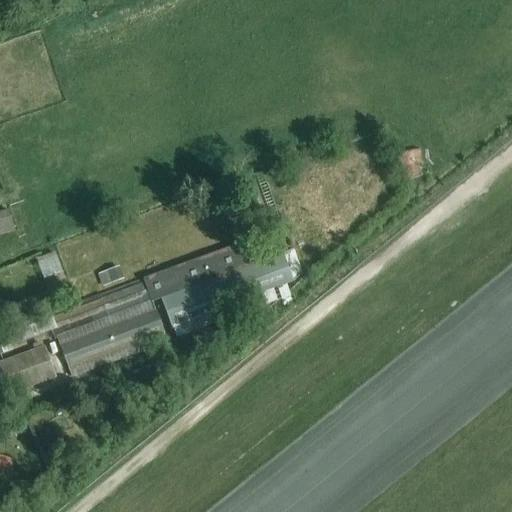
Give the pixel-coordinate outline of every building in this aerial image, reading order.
[(398,153),(407,181),(431,173),(421,145),(398,153)] [(0,211),(0,232),(14,231),(11,210),(0,211)] [(269,305),(263,286),(291,276),(283,253),(275,256),(269,238),(183,268),(101,299),(52,318),(7,335),(11,346),(57,329),(55,326),(147,291),(151,302),(161,299),(175,338),(269,305)] [(46,283),(66,277),(58,250),(38,256),(46,283)] [(97,276),(102,289),(123,280),(118,267),(97,276)] [(72,378),(167,343),(163,333),(164,333),(156,312),(155,312),(151,303),(57,338),(61,347),(60,348),(68,368),(69,368),(72,378)] [(0,398),(55,379),(45,348),(0,363),(0,398)] [(12,461),(0,457),(0,479),(7,481),(12,461)]
